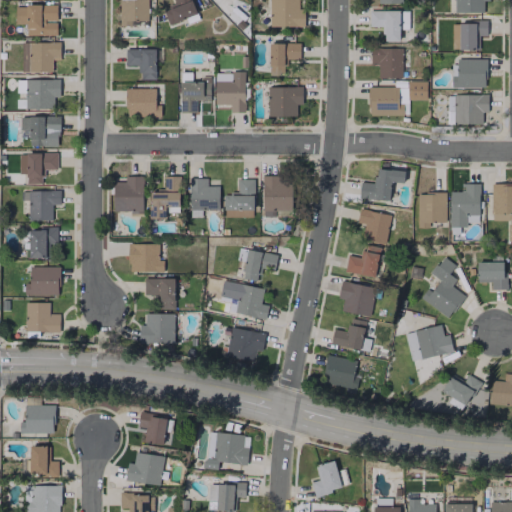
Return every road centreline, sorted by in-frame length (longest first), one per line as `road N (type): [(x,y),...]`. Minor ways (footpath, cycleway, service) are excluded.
road 1 (residential): [(0,365),(122,371),(399,438),(511,452)]
road 2 (residential): [(340,0),(337,144),(287,409),(281,511)]
road 3 (residential): [(94,145),(511,151)]
road 4 (residential): [(95,0),(94,269),(106,309)]
